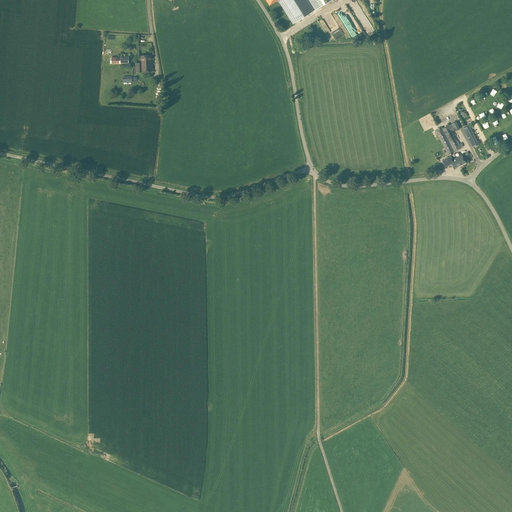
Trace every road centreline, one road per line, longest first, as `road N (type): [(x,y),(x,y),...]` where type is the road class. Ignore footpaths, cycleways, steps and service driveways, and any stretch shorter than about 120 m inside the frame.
road 1 (unclassified): [(311,167),(220,198),(0,152)]
road 2 (unclassified): [(311,167),(285,49),(257,0)]
road 3 (unclassified): [(466,182),(353,187),(320,178),(311,167)]
